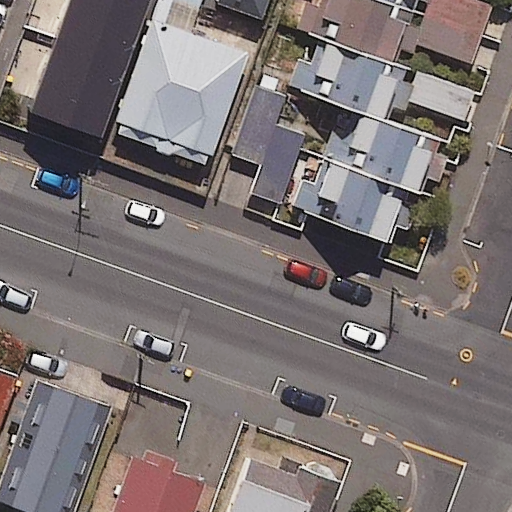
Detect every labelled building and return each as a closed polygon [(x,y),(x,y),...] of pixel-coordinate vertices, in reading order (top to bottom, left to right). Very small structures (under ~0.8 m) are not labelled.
[(125,48),(138,11),(104,0),(80,0),(75,15),(40,3),(9,95),(85,120),(111,44),(125,48)] [(201,0),(158,0),(113,129),(205,162),(244,53),(167,25),(175,2),(198,10),(201,0)] [(265,0),(214,0),(260,15),(265,0)] [(406,7),(386,0),(322,0),(321,4),(309,0),(293,0),(285,23),(318,34),(388,59),(394,40),(406,7)] [(490,5),(475,0),(428,0),(414,41),(470,61),(490,5)] [(388,59),(318,34),(299,89),(360,110),(379,117),(398,62),(388,59)] [(475,90),(415,70),(405,101),(465,121),(475,90)] [(285,91),(257,81),(230,151),(261,162),(251,190),(278,200),(303,134),(273,123),(285,91)] [(379,117),(360,110),(342,163),(401,184),(413,189),(432,135),(379,117)] [(401,184),(342,163),(310,151),(291,204),(382,236),(401,184)] [(0,408),(11,374),(0,369),(0,408)] [(70,511),(106,402),(34,378),(0,482),(0,499),(38,511),(70,511)] [(189,511),(201,479),(132,455),(111,511),(189,511)] [(326,511),(340,479),(278,455),(274,467),(247,457),(226,511),(326,511)]
